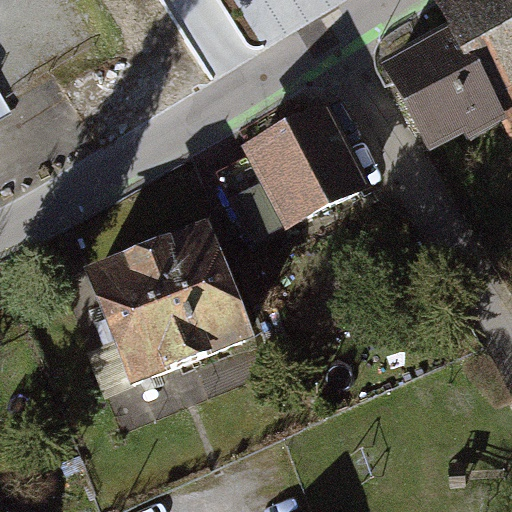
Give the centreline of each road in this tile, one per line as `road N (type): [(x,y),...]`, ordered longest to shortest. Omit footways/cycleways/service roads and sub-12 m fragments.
road 1 (residential): [(338,40),(0,233)]
road 2 (residential): [(511,355),(338,40)]
